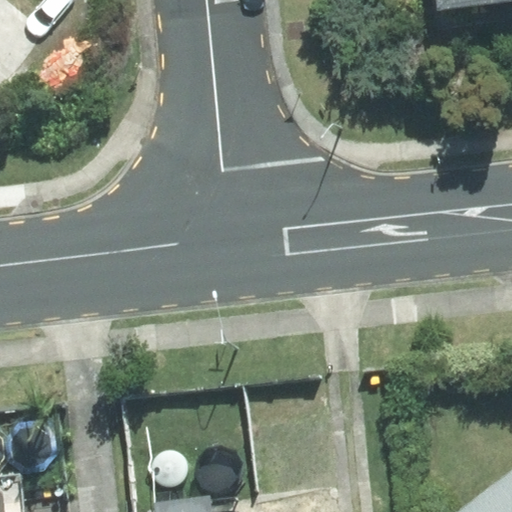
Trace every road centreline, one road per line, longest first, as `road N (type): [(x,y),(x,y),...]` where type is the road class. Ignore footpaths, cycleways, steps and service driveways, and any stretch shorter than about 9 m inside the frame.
road 1 (tertiary): [(219,237),(511,206)]
road 2 (residential): [(201,0),(219,237)]
road 3 (tertiary): [(0,263),(219,237)]
